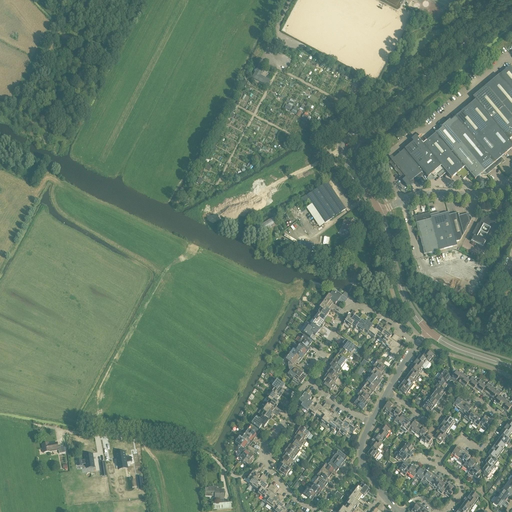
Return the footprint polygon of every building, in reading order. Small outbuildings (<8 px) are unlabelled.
[(511,67),(511,66),(499,76),(509,88),(511,85),(511,67)] [(255,69),(254,71),(251,77),(253,78),(267,86),(270,81),(260,76),(263,69),(259,67),(257,71),(255,69)] [(509,141),(511,138),(511,91),(509,88),(499,76),(492,82),(473,98),(475,101),(496,125),(509,141)] [(482,129),(486,134),(496,125),(475,101),(467,107),(465,109),(482,129)] [(476,142),(486,134),(482,129),(465,109),(455,117),(476,142)] [(479,145),(476,142),(455,117),(446,125),(469,153),(479,145)] [(446,125),(436,134),(470,174),(475,180),(484,172),(485,172),(469,153),(446,125)] [(511,149),(511,144),(509,141),(496,125),(486,134),(498,148),(504,156),(511,149)] [(463,179),(470,174),(436,134),(423,145),(426,148),(441,166),(446,173),(451,179),(458,173),(463,179)] [(501,158),(504,156),(498,148),(486,134),(476,142),(479,145),(497,167),(504,161),(501,158)] [(440,178),(446,173),(441,166),(426,148),(423,145),(418,139),(389,163),(400,177),(399,178),(408,189),(409,187),(411,189),(424,177),(423,176),(425,174),(429,179),(433,179),(437,175),(440,178)] [(487,175),(497,167),(479,145),(469,153),(485,172),(484,172),(487,175)] [(328,182),(311,193),(306,197),(324,224),(346,209),(333,190),(328,182)] [(440,215),(439,212),(430,215),(440,251),(457,246),(456,242),(448,213),(440,215)] [(440,251),(430,215),(430,213),(414,217),(425,255),(440,251)] [(456,242),(460,241),(472,219),(469,218),(468,214),(459,217),(458,213),(449,216),(448,213),(456,242)] [(491,217),(488,216),(486,220),(483,218),(479,225),(478,224),(471,237),(473,239),(471,242),(483,248),(486,243),(484,241),(491,229),(492,230),(495,225),(499,218),(496,217),(495,218),(492,216),(491,217)] [(275,218),(259,227),(263,234),(279,225),(275,218)] [(342,225),(345,226),(343,230),(351,234),(354,229),(352,228),(355,223),(348,219),(347,222),(344,221),(342,225)] [(312,243),(300,241),(299,250),(303,250),(302,254),(308,255),(309,251),(311,251),(312,243)] [(333,294),(330,291),(328,295),(331,297),(333,298),(331,301),(336,305),(337,304),(338,305),(340,302),(343,305),(347,301),(337,293),(334,293),(333,294)] [(335,305),(336,305),(331,301),(333,298),(331,297),(328,295),(323,300),(323,301),(328,305),(336,311),(337,308),(332,305),(333,304),(335,305)] [(334,313),(336,311),(328,305),(323,301),(322,302),(318,307),(323,311),(325,309),(330,312),(328,310),(329,309),(334,313)] [(329,313),(330,312),(325,309),(323,311),(318,307),(318,308),(320,309),(318,312),(318,313),(330,322),(332,320),(327,316),(329,313)] [(351,321),(355,316),(353,318),(352,318),(356,313),(353,311),(342,326),(343,326),(345,324),(350,328),(354,323),(351,321)] [(328,325),(330,322),(318,313),(317,313),(313,319),(318,323),(320,321),(325,324),(323,322),(323,321),(328,325)] [(356,329),(365,316),(363,314),(359,319),(355,316),(351,321),(354,323),(350,328),(352,326),(355,328),(356,329)] [(363,326),(367,322),(366,321),(368,318),(365,316),(356,329),(361,333),(362,333),(366,328),(363,326)] [(311,322),(310,323),(311,324),(312,325),(321,331),(325,334),(327,332),(322,328),(324,325),(325,324),(320,321),(318,323),(313,319),(311,322)] [(361,333),(360,333),(365,337),(365,336),(366,335),(367,333),(367,334),(377,321),(375,319),(374,321),(371,324),(367,321),(367,322),(363,326),(366,328),(362,333),(361,333)] [(375,332),(379,327),(378,326),(377,329),(375,328),(379,323),(377,321),(367,334),(368,334),(373,338),(374,338),(377,334),(375,332)] [(308,326),(307,326),(312,330),(310,333),(315,337),(316,335),(318,333),(323,337),(325,334),(321,331),(312,325),(311,324),(310,323),(308,326)] [(377,334),(374,338),(374,339),(376,336),(379,338),(378,340),(379,341),(380,339),(379,339),(389,326),(387,325),(383,330),(380,327),(379,327),(375,332),(377,334)] [(304,326),(300,331),(315,343),(317,340),(312,336),(313,335),(315,337),(310,333),(312,330),(307,326),(307,328),(304,326)] [(389,326),(379,339),(380,339),(383,342),(385,339),(388,341),(391,336),(387,333),(391,328),(389,326)] [(387,349),(397,336),(395,334),(391,339),(390,339),(392,336),(391,336),(388,341),(385,339),(383,342),(381,344),(382,345),(387,348),(387,349)] [(299,343),(309,351),(311,348),(309,347),(312,342),(304,336),(302,338),(302,337),(298,342),(299,343)] [(396,351),(400,346),(396,343),(399,338),(397,336),(387,349),(388,349),(391,351),(389,354),(390,354),(393,349),(396,351)] [(340,348),(351,357),(352,357),(349,354),(350,353),(351,353),(355,348),(344,340),(342,342),(343,344),(340,348)] [(298,346),(295,350),(300,353),(307,358),(308,355),(307,355),(307,354),(309,351),(299,343),(297,345),(298,346)] [(393,349),(390,354),(396,359),(405,346),(403,344),(401,347),(400,346),(396,351),(393,349)] [(289,354),(298,361),(300,362),(303,359),(305,361),(307,358),(300,353),(295,350),(293,348),(289,354)] [(349,360),(351,357),(340,348),(338,351),(340,352),(338,355),(343,359),(346,362),(348,360),(349,360)] [(430,363),(433,359),(432,358),(434,356),(427,351),(422,358),(430,363)] [(288,364),(288,367),(295,366),(295,365),(296,364),(298,365),(300,362),(298,361),(289,354),(286,357),(287,358),(286,360),(289,363),(288,364)] [(346,362),(343,359),(338,355),(334,360),(332,359),(330,361),(342,370),(342,369),(344,371),(347,366),(345,364),(346,362)] [(417,364),(423,368),(425,370),(430,363),(422,358),(420,356),(417,361),(415,363),(417,364)] [(339,373),(342,370),(330,361),(329,364),(330,365),(328,368),(339,377),(340,377),(337,375),(338,373),(339,373)] [(377,361),(372,367),(377,370),(384,375),(386,372),(384,371),(386,368),(377,361)] [(410,369),(420,376),(417,374),(419,372),(420,373),(423,368),(417,364),(415,363),(413,365),(410,369)] [(295,378),(301,369),(299,367),(297,369),(295,367),(295,366),(288,367),(289,370),(290,371),(288,375),(290,376),(289,377),(293,380),(295,378)] [(368,372),(370,374),(381,382),(383,380),(381,378),(384,375),(377,370),(372,367),(375,369),(374,371),(373,370),(372,371),(370,370),(368,372)] [(336,382),(339,377),(328,368),(326,371),(328,372),(325,377),(336,385),(333,383),(335,381),(336,382)] [(295,378),(293,380),(298,384),(299,383),(301,385),(307,376),(303,373),(304,371),(301,369),(295,378)] [(407,377),(414,382),(416,380),(417,381),(420,376),(410,369),(412,371),(411,373),(407,377)] [(458,383),(459,383),(464,375),(460,372),(459,373),(455,370),(453,373),(453,375),(453,376),(452,378),(456,381),(458,379),(460,381),(458,383)] [(435,378),(437,379),(443,383),(444,381),(446,383),(450,378),(448,377),(448,376),(448,373),(445,371),(441,376),(440,375),(438,373),(435,378)] [(378,387),(381,382),(370,374),(373,376),(371,378),(370,377),(367,382),(378,391),(380,388),(378,387)] [(464,375),(459,383),(465,388),(470,381),(471,379),(469,377),(469,378),(464,375)] [(333,389),(336,385),(325,377),(323,380),(325,381),(322,384),(330,391),(332,388),(333,389)] [(403,384),(410,389),(414,385),(413,384),(414,382),(407,377),(404,381),(403,384)] [(469,388),(473,391),(480,381),(478,379),(477,379),(476,380),(473,378),(472,378),(471,379),(470,381),(465,388),(468,390),(469,388)] [(276,381),(272,387),(277,391),(279,388),(284,392),(283,391),(282,390),(283,389),(288,393),(289,390),(277,380),(275,379),(274,380),(276,381)] [(437,383),(434,387),(442,393),(447,386),(443,383),(437,379),(440,382),(439,383),(437,383)] [(481,381),(480,381),(473,391),(475,389),(481,393),(488,384),(487,382),(485,382),(484,383),(481,381)] [(376,393),(378,391),(367,382),(363,387),(364,388),(362,390),(371,396),(374,392),(376,393)] [(398,390),(404,395),(406,393),(407,394),(410,389),(403,384),(398,390)] [(489,396),(494,390),(492,388),(493,387),(488,384),(481,393),(481,394),(483,392),(489,396)] [(283,393),(284,392),(279,388),(277,391),(272,387),(274,389),(272,392),(284,402),(286,400),(281,396),(283,393)] [(439,401),(444,394),(442,393),(434,387),(437,389),(436,391),(435,391),(431,395),(436,398),(437,399),(439,401)] [(308,389),(299,402),(300,403),(301,404),(303,405),(305,402),(307,404),(311,399),(307,396),(311,391),(308,389)] [(368,400),(371,396),(362,390),(361,392),(360,391),(357,395),(368,404),(370,401),(368,400)] [(497,398),(501,393),(497,390),(496,391),(494,390),(489,396),(495,401),(494,403),(497,398)] [(271,393),(267,399),(272,402),(274,400),(279,404),(280,402),(283,404),(284,402),(272,392),(271,393)] [(500,408),(506,400),(502,397),(501,398),(499,397),(502,393),(501,393),(497,398),(494,403),(498,406),(500,408)] [(365,408),(368,404),(357,395),(360,398),(358,399),(357,399),(353,404),(365,412),(367,410),(365,408)] [(427,397),(424,400),(428,402),(434,407),(439,401),(437,399),(436,398),(431,395),(429,399),(427,397)] [(307,412),(317,399),(314,398),(311,403),(310,402),(311,399),(307,404),(305,402),(303,405),(301,407),(302,408),(307,412)] [(278,405),(279,404),(274,400),(272,402),(267,399),(269,401),(267,404),(266,404),(279,414),(281,411),(276,408),(278,405)] [(315,410),(318,405),(316,407),(315,406),(319,401),(317,399),(307,412),(308,413),(312,416),(314,417),(317,412),(315,410)] [(455,408),(459,412),(463,406),(465,404),(458,399),(452,407),(455,408)] [(421,407),(430,414),(434,407),(428,402),(424,400),(423,401),(424,403),(421,407)] [(506,400),(500,408),(503,409),(505,411),(507,413),(508,412),(511,406),(511,404),(511,403),(506,400)] [(319,417),(328,405),(326,403),(322,408),(318,405),(315,410),(317,412),(314,417),(315,415),(318,417),(319,417)] [(385,412),(389,415),(395,408),(388,403),(383,409),(386,411),(385,412)] [(277,416),(279,414),(266,404),(266,405),(262,410),(267,414),(269,412),(274,416),(274,415),(271,414),(272,412),(277,416)] [(464,419),(471,409),(465,404),(463,406),(459,412),(463,415),(465,416),(464,419)] [(328,405),(319,417),(320,418),(323,420),(325,417),(327,419),(331,414),(327,411),(331,406),(328,405)] [(394,422),(394,423),(402,413),(395,408),(389,415),(394,419),(395,418),(397,419),(394,422)] [(471,422),(476,416),(472,413),(474,411),(471,409),(464,419),(468,422),(470,423),(471,422)] [(258,413),(261,416),(274,426),(276,423),(271,419),(274,416),(269,412),(267,414),(262,410),(262,411),(261,410),(258,413)] [(322,423),(327,427),(337,414),(334,413),(333,414),(332,413),(331,414),(327,419),(325,417),(323,420),(321,422),(322,423)] [(399,424),(402,426),(407,419),(400,415),(402,413),(394,423),(398,426),(399,424)] [(338,427),(335,425),(337,422),(335,421),(339,416),(337,414),(327,427),(328,427),(333,431),(334,432),(338,427)] [(261,416),(258,419),(261,421),(259,424),(264,428),(267,424),(272,428),(274,426),(261,416)] [(484,418),(483,420),(476,416),(471,422),(473,424),(473,425),(477,428),(484,418)] [(445,420),(442,424),(450,430),(455,423),(452,421),(447,417),(445,420)] [(256,418),(251,424),(264,434),(266,431),(261,428),(262,427),(264,428),(259,424),(261,421),(258,419),(256,418)] [(339,432),(349,420),(346,418),(342,423),(339,420),(337,422),(335,425),(338,427),(334,432),(336,430),(339,432)] [(480,429),(484,432),(491,423),(484,418),(477,428),(479,429),(480,429)] [(407,432),(415,422),(414,422),(413,424),(407,419),(402,426),(401,427),(399,429),(406,434),(407,432)] [(349,420),(339,432),(340,433),(345,437),(347,435),(349,432),(346,430),(350,425),(349,424),(351,421),(349,420)] [(411,432),(415,435),(421,427),(415,422),(407,432),(410,429),(412,431),(411,432)] [(350,425),(346,430),(349,432),(347,435),(351,438),(355,433),(357,435),(361,431),(358,429),(360,425),(358,423),(354,428),(350,425)] [(438,430),(444,435),(446,433),(447,434),(450,430),(442,424),(438,430)] [(252,437),(256,441),(258,439),(256,437),(260,432),(251,426),(250,428),(249,427),(245,432),(252,437)] [(295,434),(306,443),(307,443),(304,441),(305,439),(306,439),(310,434),(299,426),(297,428),(298,430),(295,434)] [(380,434),(386,438),(389,434),(388,433),(390,431),(383,426),(380,430),(382,432),(380,434)] [(420,442),(427,432),(423,429),(422,431),(420,429),(421,427),(415,435),(419,438),(420,437),(422,439),(420,442)] [(510,438),(511,434),(511,432),(505,428),(500,434),(510,441),(507,439),(509,437),(510,438)] [(438,434),(435,439),(437,440),(436,441),(437,444),(440,446),(443,441),(444,442),(447,438),(444,435),(438,430),(437,431),(441,434),(440,436),(438,434)] [(254,444),(256,441),(252,437),(245,432),(242,436),(243,437),(242,439),(239,436),(239,437),(246,442),(250,445),(252,442),(254,444)] [(432,444),(431,442),(432,441),(431,441),(433,439),(426,434),(428,432),(427,432),(420,442),(424,445),(425,444),(430,447),(432,444)] [(304,447),(306,443),(295,434),(293,437),(295,439),(293,442),(301,448),(303,446),(304,447)] [(377,435),(373,439),(383,446),(381,445),(386,438),(380,434),(379,436),(377,435)] [(507,446),(510,441),(500,434),(497,439),(499,440),(498,442),(504,447),(506,445),(507,446)] [(248,448),(250,445),(246,442),(239,437),(236,440),(237,441),(235,443),(239,446),(238,447),(238,450),(245,450),(245,449),(246,447),(248,448)] [(380,451),(383,446),(373,439),(377,442),(376,444),(374,443),(370,447),(380,454),(377,452),(379,450),(380,451)] [(300,450),(301,448),(293,442),(289,446),(287,445),(285,447),(297,456),(301,451),(300,450)] [(503,449),(504,447),(498,442),(493,449),(501,454),(504,450),(503,449)] [(64,446),(58,447),(57,443),(49,444),(49,443),(42,444),(43,453),(50,452),(50,451),(58,450),(59,454),(65,453),(64,446)] [(401,449),(407,454),(408,452),(410,453),(413,449),(407,444),(405,446),(404,445),(401,449)] [(294,463),(295,463),(299,457),(297,456),(285,447),(283,450),(285,452),(283,455),(294,463)] [(372,449),(367,455),(369,456),(374,460),(375,461),(380,454),(370,447),(372,449)] [(453,457),(458,460),(464,453),(457,448),(452,454),(454,456),(453,457)] [(405,456),(407,454),(401,449),(397,454),(399,455),(395,459),(398,461),(401,461),(402,460),(403,462),(407,457),(405,456)] [(497,459),(501,454),(493,449),(492,450),(488,455),(498,462),(495,460),(496,458),(497,459)] [(240,454),(237,458),(240,460),(239,461),(243,463),(251,452),(248,450),(247,452),(245,450),(238,450),(238,454),(240,454)] [(126,463),(132,462),(131,457),(125,458),(124,452),(116,454),(117,460),(115,460),(116,465),(118,464),(119,470),(127,468),(126,463)] [(251,452),(243,463),(246,466),(247,465),(249,467),(255,458),(252,456),(254,454),(251,452)] [(332,459),(343,467),(345,464),(343,463),(347,458),(339,452),(337,454),(336,454),(332,459)] [(463,467),(470,458),(466,454),(464,453),(458,460),(457,461),(463,466),(463,467)] [(81,460),(77,460),(78,466),(82,465),(86,464),(86,468),(94,467),(92,454),(85,455),(85,460),(81,460)] [(291,468),(294,463),(283,455),(281,457),(283,459),(279,464),(291,472),(288,470),(290,467),(291,468)] [(497,468),(495,466),(498,462),(488,455),(490,457),(488,459),(485,463),(495,470),(497,468)] [(468,474),(475,464),(471,461),(469,463),(467,462),(470,458),(463,467),(467,471),(468,470),(468,469),(470,471),(468,474)] [(341,470),(343,467),(332,459),(328,464),(329,464),(328,466),(325,464),(336,473),(340,468),(341,470)] [(492,475),(495,470),(485,463),(487,465),(485,467),(482,471),(484,473),(483,474),(484,474),(484,476),(487,478),(491,474),(492,475)] [(288,475),(291,472),(279,464),(278,466),(279,467),(277,471),(285,477),(287,475),(288,475)] [(334,475),(336,473),(325,464),(322,468),(323,469),(322,471),(330,477),(332,474),(334,475)] [(400,474),(404,477),(407,474),(409,471),(407,469),(408,467),(404,464),(402,466),(402,465),(401,466),(399,466),(397,469),(401,472),(400,474)] [(475,464),(468,474),(472,477),(473,476),(477,480),(480,476),(479,475),(480,474),(479,473),(480,472),(476,468),(474,470),(472,469),(475,465),(475,464)] [(247,479),(251,482),(253,480),(256,482),(259,477),(255,474),(259,469),(257,467),(247,479)] [(409,471),(407,474),(409,475),(408,476),(412,480),(413,479),(417,474),(415,472),(416,470),(412,467),(409,471)] [(417,474),(413,479),(414,481),(416,480),(417,480),(421,482),(426,475),(420,470),(417,474)] [(328,480),(330,477),(322,471),(320,473),(319,472),(316,476),(327,484),(329,482),(328,480)] [(427,487),(428,485),(434,477),(428,473),(426,475),(421,482),(427,487)] [(256,489),(265,477),(263,475),(259,480),(258,479),(260,477),(259,477),(256,482),(253,480),(251,482),(249,484),(248,486),(249,487),(250,485),(251,485),(255,489),(256,489)] [(324,489),(327,484),(316,476),(319,478),(317,480),(313,485),(324,493),(326,490),(324,489)] [(264,492),(268,486),(264,483),(267,478),(265,477),(256,489),(256,490),(259,492),(257,494),(257,495),(261,489),(264,492)] [(434,487),(436,489),(441,482),(434,477),(428,485),(433,488),(434,487)] [(360,493),(365,497),(368,493),(373,497),(375,494),(364,486),(365,484),(362,482),(360,484),(362,485),(359,488),(357,487),(362,491),(360,493)] [(437,492),(442,495),(449,485),(447,487),(441,482),(436,489),(438,491),(437,492)] [(264,499),(273,486),(271,485),(267,490),(266,489),(268,487),(268,486),(264,492),(261,489),(257,495),(259,495),(263,499),(264,499)] [(322,495),(324,493),(313,485),(310,488),(311,489),(310,491),(307,489),(318,497),(320,494),(322,495)] [(449,485),(442,495),(444,493),(444,492),(446,493),(446,494),(445,495),(450,498),(450,497),(454,492),(456,490),(455,490),(453,488),(449,485)] [(272,501),(276,496),(272,493),(276,488),(273,486),(264,499),(264,500),(267,502),(266,504),(269,499),(272,501)] [(511,490),(506,486),(503,490),(511,496),(511,493),(511,492),(511,490)] [(365,497),(360,493),(362,491),(357,487),(353,493),(352,493),(365,503),(367,501),(362,497),(362,496),(365,497)] [(223,502),(223,499),(224,490),(216,490),(216,488),(209,488),(209,489),(205,489),(205,496),(215,496),(215,499),(218,499),(218,503),(213,503),(214,510),(232,508),(232,502),(223,502)] [(316,500),(318,497),(307,489),(302,495),(311,502),(314,498),(316,500)] [(503,490),(500,495),(507,500),(509,497),(511,499),(511,496),(503,490)] [(363,505),(365,503),(352,493),(352,494),(347,500),(352,503),(354,501),(359,504),(360,504),(357,502),(358,501),(363,505)] [(467,499),(475,505),(478,501),(477,500),(479,498),(472,493),(469,497),(467,499)] [(272,509),(282,496),(279,494),(277,497),(276,496),(272,501),(269,499),(266,504),(267,505),(272,509)] [(497,499),(507,507),(508,505),(505,502),(507,500),(500,495),(499,496),(497,499)] [(281,511),(284,506),(280,503),(284,498),(282,496),(272,509),(273,509),(276,511),(275,511),(278,509),(281,511)] [(494,497),(490,501),(500,508),(502,506),(506,509),(507,507),(497,499),(494,497)] [(462,506),(469,511),(471,509),(472,509),(475,505),(467,499),(466,502),(462,506)] [(358,506),(359,504),(354,501),(352,503),(347,500),(349,502),(347,504),(347,505),(356,511),(361,511),(356,508),(358,506)]
